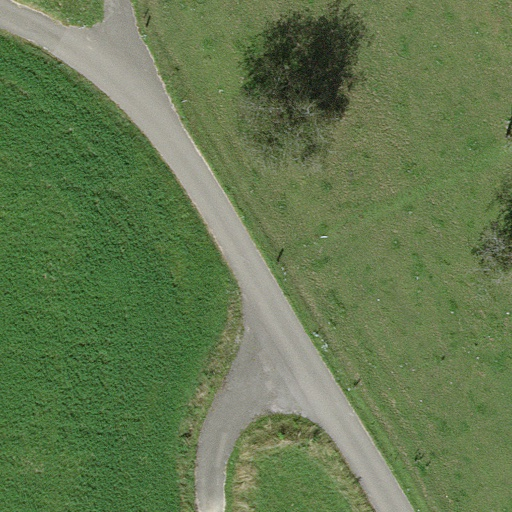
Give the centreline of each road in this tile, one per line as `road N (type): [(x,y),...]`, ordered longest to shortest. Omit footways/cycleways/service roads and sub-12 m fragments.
road 1 (unclassified): [(0,15),(125,86),(285,330),(387,511)]
road 2 (track): [(285,330),(221,404),(211,511)]
